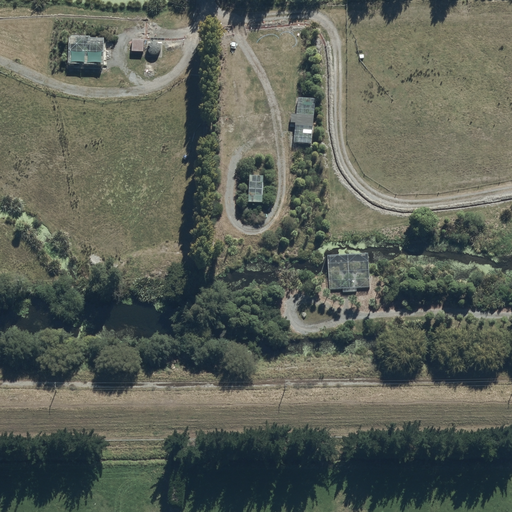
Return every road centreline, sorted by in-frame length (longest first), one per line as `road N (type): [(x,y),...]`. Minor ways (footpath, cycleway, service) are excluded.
road 1 (track): [(0,381),(511,378)]
road 2 (track): [(511,188),(405,203),(369,191),(343,155),(331,27),(311,13),(228,16),(207,0)]
road 3 (track): [(204,0),(190,54),(172,77),(149,88),(71,89),(0,61)]
road 4 (track): [(511,311),(350,313),(298,299),(293,320),(321,324)]
